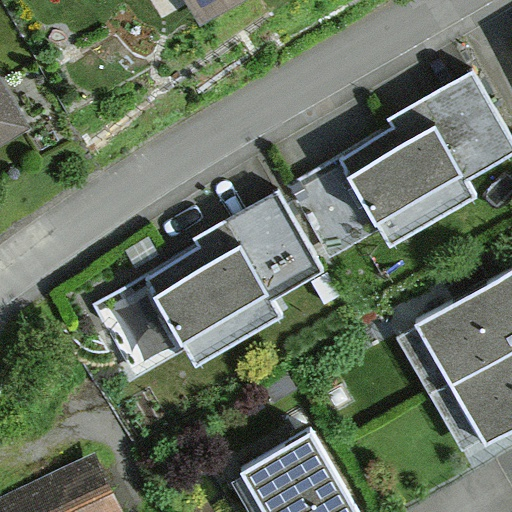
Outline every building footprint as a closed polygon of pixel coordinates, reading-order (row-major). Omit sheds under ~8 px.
[(236,0),(204,0),(214,14),(236,0)] [(508,156),(461,75),(306,166),(354,247),(508,156)] [(0,79),(0,143),(28,127),(0,79)] [(301,273),(258,196),(75,297),(117,374),(301,273)] [(511,346),(511,266),(418,319),(453,380),(511,346)] [(511,427),(511,346),(453,380),(487,441),(511,427)] [(366,511),(312,418),(240,460),(270,511),(366,511)] [(129,511),(99,454),(0,503),(0,506),(3,511),(129,511)]
